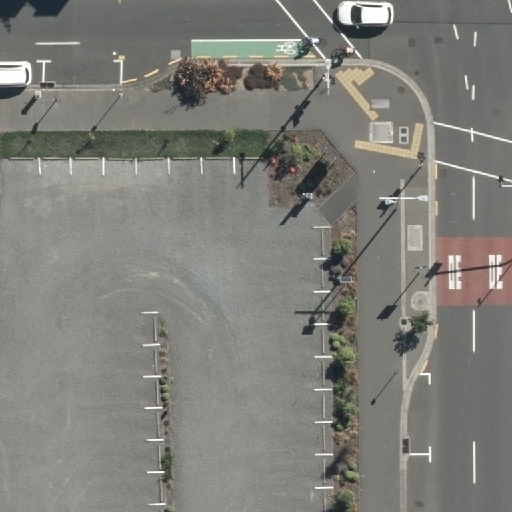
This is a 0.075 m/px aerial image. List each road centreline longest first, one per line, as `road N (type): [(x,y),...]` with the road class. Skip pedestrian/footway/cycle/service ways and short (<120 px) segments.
road 1 (secondary): [(481,2),(475,511)]
road 2 (secondary): [(481,2),(0,4)]
